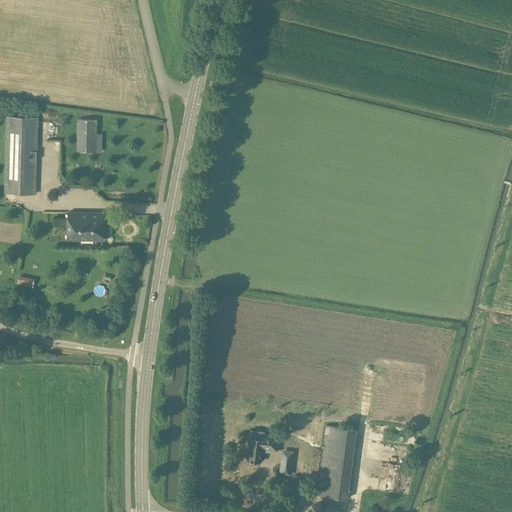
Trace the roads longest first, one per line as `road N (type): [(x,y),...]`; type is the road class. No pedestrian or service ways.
road 1 (tertiary): [(147,357),(195,93)]
road 2 (tertiary): [(142,511),(147,357)]
road 3 (unclassified): [(147,357),(0,327)]
